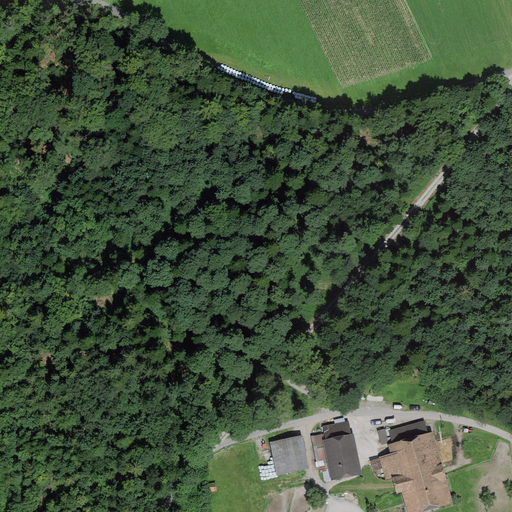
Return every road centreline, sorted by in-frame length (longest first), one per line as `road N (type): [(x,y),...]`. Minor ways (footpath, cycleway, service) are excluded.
road 1 (track): [(511,74),(410,104),(347,110),(253,81),(118,7),(67,0),(0,17)]
road 2 (track): [(511,86),(221,443)]
road 3 (unclassified): [(511,434),(427,408),(302,418),(221,443),(191,467),(165,511)]
